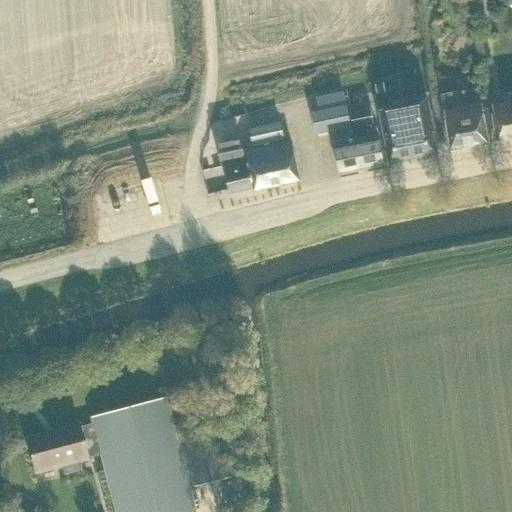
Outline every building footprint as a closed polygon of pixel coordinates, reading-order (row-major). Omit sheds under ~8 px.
[(377,83),(379,92),(387,91),(385,82),(377,83)] [(481,105),(469,107),(466,91),(441,96),(442,103),(444,112),(443,112),(449,150),(450,150),(450,152),(452,152),(452,151),(486,145),(488,145),(489,144),(488,143),(481,105)] [(389,164),(436,155),(425,100),(406,104),(407,106),(379,112),(389,164)] [(511,103),(492,107),(494,116),(492,117),(497,143),(511,140),(511,103)] [(369,105),(349,109),(361,170),(384,165),(378,135),(377,129),(367,131),(366,126),(372,125),(369,105)] [(339,131),(341,142),(333,144),(339,174),(361,170),(349,109),(314,116),(318,136),(339,131)] [(284,141),(280,123),(249,130),(253,148),(284,141)] [(253,192),(299,181),(291,143),(245,154),(246,159),(243,160),(240,142),(217,147),(220,162),(222,167),(225,167),(230,193),(252,188),(253,192)] [(33,473),(60,466),(62,476),(80,471),(78,461),(85,459),(85,457),(98,454),(113,511),(192,511),(163,399),(89,419),(91,425),(77,428),(77,426),(24,440),(33,473)] [(192,487),(228,478),(216,430),(180,439),(192,487)]
